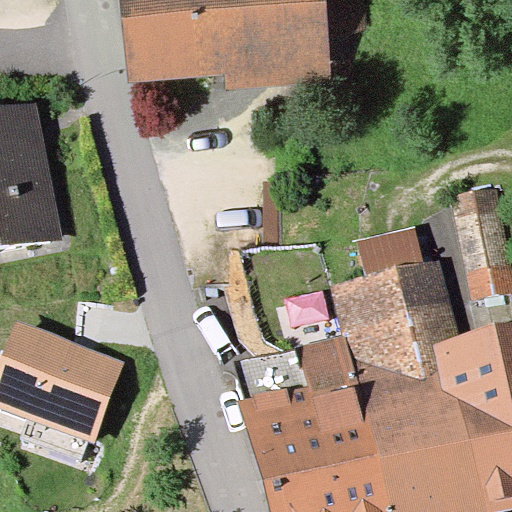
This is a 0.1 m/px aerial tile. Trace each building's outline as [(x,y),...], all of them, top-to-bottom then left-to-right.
[(121,0),(123,9),(126,9),(132,58),(226,53),(226,44),(308,41),(308,44),(315,43),(314,32),(355,31),(353,0),(121,0)] [(0,121),(0,254),(45,245),(35,193),(22,196),(17,170),(25,168),(16,118),(0,121)] [(505,295),(485,197),(452,204),(472,302),(505,295)] [(417,274),(409,240),(356,253),(364,287),(333,295),(341,344),(353,388),(385,511),(495,511),(511,508),(511,350),(440,366),(436,347),(448,345),(430,271),(417,274)] [(123,375),(20,343),(0,406),(0,428),(96,459),(123,375)] [(385,511),(353,388),(350,388),(339,345),(295,357),(298,367),(232,387),(266,511),(385,511)]
